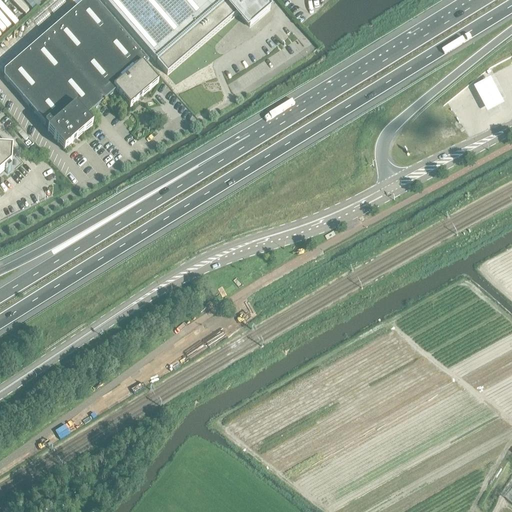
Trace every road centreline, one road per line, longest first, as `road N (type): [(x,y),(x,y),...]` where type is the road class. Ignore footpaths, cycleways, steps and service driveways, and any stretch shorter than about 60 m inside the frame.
road 1 (motorway): [(0,322),(511,5)]
road 2 (secondary): [(0,391),(195,266),(393,186)]
road 3 (motorway): [(254,140),(0,295)]
road 4 (motorway): [(254,140),(0,268)]
road 5 (motorway): [(482,0),(254,140)]
road 6 (motorway): [(393,186),(380,153),(391,127),(511,29)]
road 7 (unclassified): [(393,186),(511,125)]
